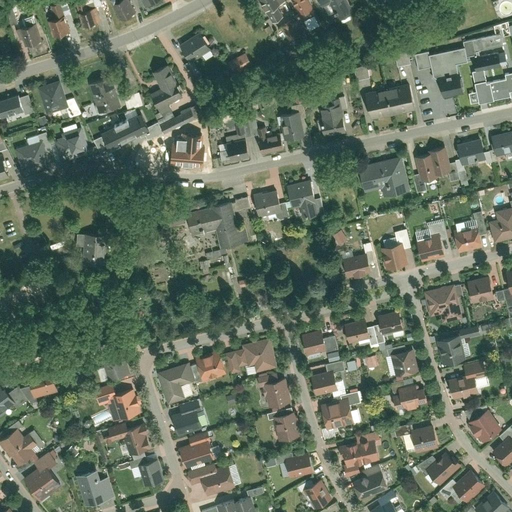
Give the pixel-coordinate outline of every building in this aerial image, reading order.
[(122,0),(113,4),(121,20),(137,12),(131,0),(122,0)] [(283,0),(260,0),(272,23),(290,13),(283,0)] [(310,0),(290,0),(299,16),(314,8),(310,0)] [(347,0),(320,0),(323,5),(330,2),(339,20),(354,12),(347,0)] [(79,12),(84,27),(101,21),(97,6),(79,12)] [(49,21),(54,36),(72,30),(67,15),(49,21)] [(26,25),(36,23),(34,16),(24,18),(26,25)] [(20,29),(26,46),(44,40),(38,23),(20,29)] [(201,32),(180,45),(192,63),(212,51),(201,32)] [(432,44),(434,51),(459,46),(457,39),(432,44)] [(409,50),(396,53),(399,66),(412,62),(409,50)] [(500,50),(474,56),(477,71),(503,65),(500,50)] [(246,53),(229,62),(237,76),(254,67),(246,53)] [(161,89),(151,93),(159,110),(185,97),(169,64),(153,72),(161,89)] [(357,78),(370,78),(370,87),(373,87),(372,65),(357,65),(357,78)] [(440,76),(445,95),(465,91),(461,71),(440,76)] [(114,76),(90,83),(99,113),(122,106),(114,76)] [(61,79),(38,87),(47,113),(69,105),(61,79)] [(367,95),(372,118),(384,115),(406,110),(417,107),(412,85),(367,95)] [(289,91),(291,99),(296,98),(297,103),(304,102),(302,89),(289,91)] [(140,92),(125,96),(129,109),(144,105),(140,92)] [(19,94),(0,99),(0,110),(2,117),(24,110),(19,94)] [(328,137),(347,133),(340,101),(320,106),(328,137)] [(197,121),(191,107),(160,122),(166,136),(197,121)] [(298,111),(281,115),(289,149),(306,145),(298,111)] [(142,114),(103,133),(110,148),(149,130),(142,114)] [(90,153),(82,126),(63,132),(65,136),(56,138),(63,159),(71,156),(72,159),(90,153)] [(257,129),(263,155),(286,150),(282,131),(268,135),(266,127),(257,129)] [(511,130),(492,134),(497,154),(511,151),(511,130)] [(26,164),(29,172),(52,165),(44,138),(16,147),(21,166),(26,164)] [(228,142),(232,161),(250,156),(246,138),(228,142)] [(483,138),(460,143),(464,164),(487,158),(483,138)] [(444,146),(430,150),(430,153),(435,174),(450,171),(444,146)] [(186,147),(185,165),(204,166),(205,148),(186,147)] [(3,151),(0,152),(0,178),(10,176),(3,151)] [(430,153),(416,156),(421,180),(436,177),(435,174),(430,153)] [(409,191),(402,157),(360,167),(365,191),(382,187),(384,196),(409,191)] [(318,215),(311,181),(287,187),(292,207),(301,205),(304,218),(318,215)] [(282,211),(277,189),(253,195),(258,217),(282,211)] [(245,243),(235,200),(185,211),(191,235),(217,229),(221,249),(245,243)] [(490,221),(495,242),(511,237),(511,206),(496,211),(498,219),(490,221)] [(173,234),(171,225),(185,222),(183,213),(160,219),(164,236),(173,234)] [(455,232),(460,252),(485,246),(481,226),(455,232)] [(339,244),(348,239),(342,229),(333,234),(339,244)] [(111,235),(85,233),(83,261),(109,263),(111,235)] [(418,240),(423,260),(446,255),(441,234),(418,240)] [(366,249),(373,248),(372,241),(365,242),(366,249)] [(404,241),(381,246),(386,269),(409,264),(404,241)] [(372,270),(367,252),(345,257),(349,276),(355,275),(355,276),(367,274),(366,272),(372,270)] [(203,272),(211,270),(209,259),(201,261),(203,272)] [(495,296),(489,274),(469,279),(475,301),(495,296)] [(445,321),(464,317),(456,283),(437,287),(438,291),(426,294),(431,315),(443,313),(445,321)] [(381,334),(405,328),(401,309),(377,315),(381,334)] [(349,342),(372,336),(367,316),(344,322),(349,342)] [(485,333),(494,331),(492,322),(483,324),(485,333)] [(327,349),(322,328),(302,333),(308,354),(327,349)] [(461,334),(438,339),(443,364),(467,359),(461,334)] [(280,365),(271,336),(254,341),(255,343),(244,346),(245,347),(237,350),(241,364),(249,362),(250,364),(255,362),(258,372),(280,365)] [(103,354),(110,378),(131,371),(124,347),(103,354)] [(221,347),(196,355),(204,380),(229,372),(221,347)] [(414,348),(391,353),(397,377),(420,371),(414,348)] [(328,352),(329,360),(341,358),(340,350),(328,352)] [(380,364),(377,353),(366,356),(369,368),(380,364)] [(349,360),(350,370),(358,368),(357,359),(349,360)] [(190,361),(159,370),(168,402),(186,397),(182,383),(195,379),(190,361)] [(28,371),(35,396),(60,389),(53,364),(28,371)] [(334,368),(312,374),(317,394),(339,388),(334,368)] [(449,380),(453,398),(480,391),(476,374),(449,380)] [(289,401),(283,378),(264,383),(270,406),(289,401)] [(399,410),(429,401),(425,385),(419,387),(417,382),(400,388),(401,392),(394,394),(399,410)] [(0,383),(0,414),(15,403),(0,383)] [(140,412),(133,387),(113,393),(121,417),(140,412)] [(356,421),(349,396),(322,403),(328,428),(356,421)] [(204,426),(198,406),(171,414),(177,434),(204,426)] [(490,407),(469,421),(483,442),(504,428),(490,407)] [(94,415),(97,422),(111,416),(109,409),(94,415)] [(297,410),(274,416),(280,440),(303,435),(297,410)] [(124,429),(131,453),(149,448),(142,423),(124,429)] [(439,445),(433,423),(411,429),(417,451),(439,445)] [(4,436),(0,439),(0,440),(11,455),(13,453),(14,455),(21,465),(36,454),(31,447),(39,441),(30,430),(23,435),(17,427),(4,436)] [(511,435),(510,434),(493,450),(507,465),(511,460),(511,435)] [(210,437),(180,446),(186,466),(216,457),(210,437)] [(378,456),(374,438),(341,446),(342,454),(345,453),(348,463),(378,456)] [(310,451),(286,456),(291,476),(314,472),(310,451)] [(462,467),(448,451),(427,468),(441,484),(462,467)] [(266,457),(267,465),(277,464),(276,456),(266,457)] [(159,458),(139,463),(145,485),(166,479),(159,458)] [(46,461),(25,477),(42,500),(64,485),(46,461)] [(236,485),(229,464),(218,467),(216,462),(189,470),(192,483),(203,480),(207,494),(236,485)] [(99,467),(76,474),(86,505),(108,498),(99,467)] [(486,484),(472,468),(454,484),(468,500),(486,484)] [(390,488),(383,469),(353,480),(360,499),(390,488)] [(322,478),(303,489),(315,509),(333,498),(322,478)] [(249,489),(251,495),(266,491),(264,484),(249,489)] [(506,511),(511,508),(495,490),(475,507),(479,511),(506,511)] [(257,511),(253,495),(236,501),(239,511),(257,511)] [(220,511),(239,511),(236,501),(235,498),(218,503),(220,511)] [(371,511),(399,511),(391,499),(371,511)]
